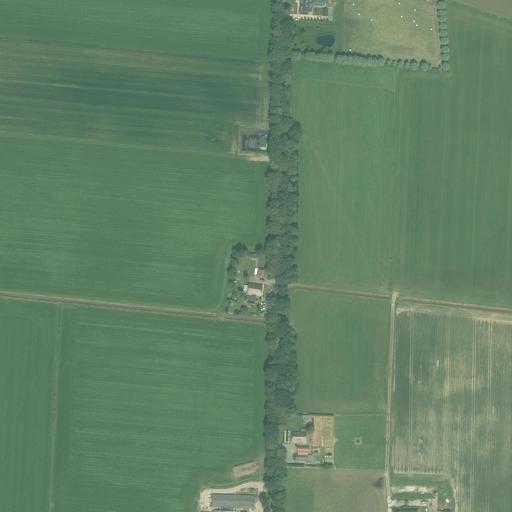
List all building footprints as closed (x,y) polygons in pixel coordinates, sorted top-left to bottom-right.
[(300,0),(300,7),(300,13),(309,13),(309,9),(312,9),(312,5),(311,5),(312,2),(311,0),(300,0)] [(265,269),(258,269),(257,278),(264,279),(264,278),(267,278),(268,268),(266,268),(266,271),(265,271),(265,269)] [(262,286),(249,284),(247,294),(253,295),(252,298),(247,297),(246,303),(255,304),(256,295),(261,296),(262,286)] [(292,442),(306,443),(306,433),(292,433),(292,442)] [(297,452),(298,452),(298,455),(296,455),(296,461),(307,461),(308,452),(309,452),(309,448),(298,447),(297,452)] [(254,496),(212,495),(212,507),(254,509),(254,496)]
